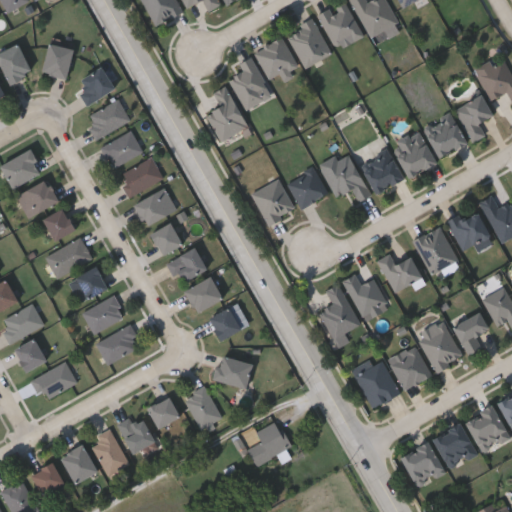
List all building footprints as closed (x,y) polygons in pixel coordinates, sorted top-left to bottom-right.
[(1,0),(28,0),(6,9),(1,0)] [(178,0),(184,11),(157,25),(143,0),(178,0)] [(204,0),(202,0),(188,8),(184,0),(219,0),(222,4),(210,11),(204,0)] [(223,0),(228,8),(241,1),(240,0),(223,0)] [(389,0),(400,22),(371,37),(352,0),(368,0),(370,2),(374,0),(389,0)] [(424,1),(423,0),(396,0),(401,10),(424,1)] [(363,36),(335,47),(321,12),(349,1),(363,36)] [(333,52),(307,67),(288,33),(314,18),(333,52)] [(286,81),(282,73),(271,79),(256,51),(284,37),(299,66),(292,70),(295,76),(286,81)] [(0,63),(0,54),(19,45),(34,74),(11,85),(0,63)] [(43,74),(50,45),(74,51),(67,80),(43,74)] [(232,77),(245,71),(241,62),(255,56),(273,97),(246,108),(232,77)] [(511,98),(509,92),(492,100),(477,70),(506,56),(511,68),(511,98)] [(90,106),(80,95),(86,90),(80,83),(99,67),(115,86),(90,106)] [(222,139),(208,112),(223,105),(215,91),(228,85),(248,126),(222,139)] [(457,108),(483,94),(494,115),(481,122),(487,135),(474,141),(457,108)] [(90,115),(119,100),(131,121),(96,140),(90,128),(96,125),(90,115)] [(426,128),(453,114),(468,143),(440,157),(426,128)] [(114,169),(102,148),(131,131),(144,152),(114,169)] [(438,161),(410,177),(394,148),(422,133),(438,161)] [(378,193),(362,165),(389,149),(405,178),(378,193)] [(43,175),(11,189),(1,166),(32,151),(43,175)] [(324,169),(350,155),(372,195),(360,201),(354,188),(339,196),(324,169)] [(164,178),(131,197),(118,177),(152,157),(164,178)] [(317,167),(329,195),(301,207),(289,179),(317,167)] [(297,210),(270,224),(254,192),(281,178),(297,210)] [(27,217),(18,193),(49,181),(58,205),(27,217)] [(144,225),(134,202),(166,188),(177,211),(144,225)] [(511,237),(502,242),(482,201),(494,195),(500,207),(511,201),(511,237)] [(477,208),(491,237),(463,250),(449,221),(477,208)] [(74,230),(55,242),(43,220),(62,209),(74,230)] [(150,234),(171,223),(183,244),(162,256),(150,234)] [(415,239),(442,225),(460,260),(432,274),(415,239)] [(93,259),(59,279),(46,258),(81,237),(93,259)] [(175,276),(167,262),(195,247),(207,270),(184,282),(180,273),(175,276)] [(380,259),(392,252),(398,262),(412,255),(423,277),(396,291),(380,259)] [(81,304),(69,282),(97,267),(108,290),(81,304)] [(363,283),(375,277),(390,305),(365,318),(345,279),(357,273),(363,283)] [(185,289),(212,277),(222,300),(195,312),(185,289)] [(0,283),(6,280),(19,302),(0,313),(0,283)] [(362,323),(345,332),(350,341),(339,347),(320,312),(335,304),(327,289),(340,282),(362,323)] [(511,326),(508,321),(499,326),(484,299),(505,286),(511,298),(511,326)] [(127,317),(96,335),(83,314),(114,296),(127,317)] [(14,344),(2,322),(34,304),(46,325),(14,344)] [(221,341),(208,320),(228,308),(241,329),(221,341)] [(469,355),(454,325),(481,311),(490,328),(477,335),(484,347),(469,355)] [(420,338),(447,324),(465,357),(438,371),(420,338)] [(109,365),(97,344),(130,326),(142,348),(109,365)] [(26,373),(14,350),(35,339),(47,362),(26,373)] [(416,344),(433,374),(407,389),(390,359),(416,344)] [(246,387),(214,377),(221,353),(253,363),(246,387)] [(402,392),(375,408),(357,375),(384,360),(402,392)] [(34,379),(68,363),(78,385),(44,401),(34,379)] [(226,416),(207,430),(184,399),(203,385),(226,416)] [(511,427),(499,401),(511,394),(511,427)] [(159,426),(148,407),(169,395),(180,414),(159,426)] [(482,452),(466,418),(495,405),(511,439),(482,452)] [(143,416),(156,438),(135,451),(118,423),(131,415),(135,421),(143,416)] [(281,451),(259,464),(249,447),(254,444),(249,435),(278,419),(293,445),(281,451)] [(449,469),(434,436),(463,423),(478,455),(449,469)] [(110,473),(91,440),(112,428),(131,461),(110,473)] [(417,487),(402,454),(431,441),(446,473),(417,487)] [(76,481),(61,455),(83,442),(98,468),(76,481)] [(45,493),(33,472),(53,460),(66,481),(45,493)] [(15,511),(3,489),(24,478),(40,507),(31,511),(15,511)] [(511,511),(477,511),(477,510),(505,496),(511,510),(511,511)]
